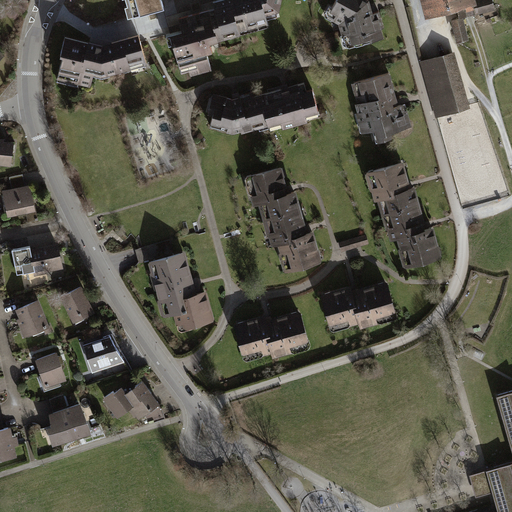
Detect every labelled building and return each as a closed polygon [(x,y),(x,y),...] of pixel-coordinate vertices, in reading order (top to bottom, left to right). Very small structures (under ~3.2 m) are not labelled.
[(127,0),(133,18),(162,10),(158,0),(127,0)] [(285,0),(234,0),(214,5),(216,13),(186,21),(189,35),(174,39),(185,80),(215,72),(209,50),(229,45),(228,41),(272,30),(270,22),(280,19),(285,0)] [(376,0),(336,0),(328,12),(345,23),(349,44),(386,35),(379,1),(376,0)] [(423,0),(427,13),(458,6),(461,17),(494,9),(491,0),(423,0)] [(460,23),(465,43),(470,42),(465,22),(460,23)] [(105,45),(69,36),(59,81),(93,90),(96,77),(111,80),(152,67),(145,36),(105,45)] [(453,56),(423,64),(437,114),(467,105),(453,56)] [(394,75),(355,85),(368,134),(383,130),(387,144),(401,141),(399,136),(415,132),(411,118),(406,119),(402,105),(394,75)] [(249,96),(220,94),(208,122),(236,132),(272,120),(277,134),(326,117),(316,84),(307,90),(302,81),(249,96)] [(14,142),(0,141),(0,166),(11,167),(14,142)] [(406,168),(371,175),(377,207),(389,204),(398,246),(405,244),(410,267),(454,257),(447,226),(434,229),(432,223),(424,185),(410,188),(409,185),(406,168)] [(286,173),(251,180),(258,212),(269,209),(278,250),(286,249),(290,271),(334,262),(327,231),(314,234),(312,227),(304,190),(290,193),(290,190),(286,173)] [(11,190),(2,192),(7,219),(34,214),(29,187),(26,187),(11,190)] [(369,236),(342,244),(344,253),(371,245),(369,236)] [(60,244),(12,253),(17,279),(65,270),(60,244)] [(189,255),(156,263),(171,321),(179,319),(183,333),(221,323),(213,291),(200,295),(189,255)] [(83,288),(60,299),(71,323),(94,312),(83,288)] [(356,291),(325,299),(334,334),(400,316),(392,288),(357,297),(356,291)] [(39,302),(16,309),(24,340),(48,333),(39,302)] [(272,321),(241,329),(251,364),(316,346),(309,318),(274,327),(272,321)] [(111,336),(84,346),(93,373),(110,366),(113,377),(133,371),(111,336)] [(57,352),(35,358),(43,390),(66,384),(57,352)] [(146,379),(126,394),(135,407),(142,417),(162,402),(146,379)] [(121,387),(104,399),(118,419),(135,407),(126,394),(121,387)] [(506,510),(500,511),(511,511),(511,390),(497,395),(511,449),(511,461),(494,467),(498,484),(506,510)] [(91,435),(81,406),(69,410),(55,414),(49,416),(53,427),(43,430),(49,448),(91,435)] [(3,425),(0,425),(0,457),(21,453),(15,422),(3,425)]
